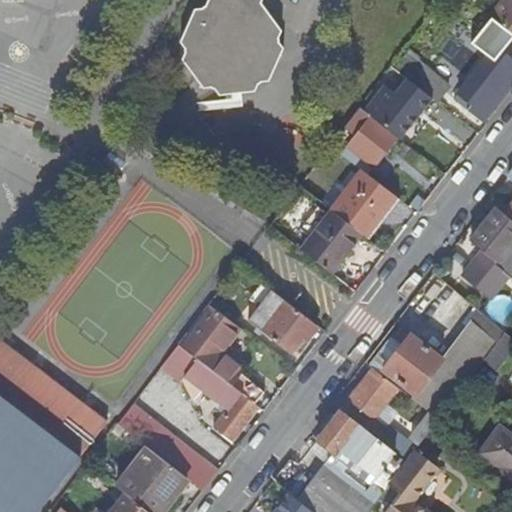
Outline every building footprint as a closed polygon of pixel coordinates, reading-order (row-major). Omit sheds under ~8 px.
[(292,50),(286,41),(290,32),(270,3),(271,0),(221,0),(217,12),(207,16),(194,48),(200,56),(195,64),(214,95),(225,92),(231,100),(266,92),(270,83),(280,81),(292,50)] [(511,0),(506,0),(492,19),(511,33),(511,0)] [(511,81),(511,59),(496,47),(458,94),(472,105),(467,111),(480,122),(511,81)] [(410,88),(413,84),(395,71),(351,130),(358,136),(346,151),(342,155),(363,171),(368,175),(397,137),(376,122),(405,85),(410,88)] [(430,98),(450,113),(454,108),(450,105),(454,98),(439,86),(430,98)] [(342,155),(346,151),(339,145),(335,150),(342,155)] [(368,175),(363,171),(332,210),(362,233),(366,236),(379,218),(377,217),(383,210),(384,212),(396,196),(368,175)] [(511,220),(505,215),(498,209),(472,242),(484,252),(464,278),(491,299),(510,276),(511,277),(511,220)] [(362,233),(332,210),(301,250),(331,273),(362,233)] [(259,306),(272,291),(268,289),(263,284),(251,300),(259,306)] [(307,339),(318,326),(272,291),(259,306),(248,321),(291,353),(304,337),(307,339)] [(179,345),(254,404),(263,391),(237,371),(235,374),(229,371),(234,364),(217,352),(234,329),(211,311),(214,308),(209,304),(179,345)] [(234,329),(236,326),(214,308),(211,311),(234,329)] [(412,399),(436,417),(481,359),(485,362),(506,333),(479,311),(443,359),(412,336),(396,355),(384,370),(416,394),(412,399)] [(0,509),(4,511),(40,511),(108,420),(0,338),(0,509)] [(257,406),(254,404),(179,345),(163,364),(182,378),(185,375),(229,408),(214,428),(230,440),(257,406)] [(381,375),(384,370),(396,355),(386,347),(371,367),(374,369),(381,375)] [(436,417),(440,419),(485,362),(481,359),(436,417)] [(375,419),(398,388),(381,375),(374,369),(349,399),(375,419)] [(155,452),(187,477),(202,457),(133,404),(118,425),(122,427),(155,452)] [(362,511),(402,460),(341,412),(319,441),(334,452),(296,499),(312,511),(362,511)] [(483,457),(511,477),(511,435),(503,429),(483,457)] [(160,511),(187,477),(155,452),(137,475),(134,473),(120,490),(127,494),(149,511),(160,511)] [(428,511),(415,501),(438,470),(417,454),(393,485),(403,493),(388,511),(428,511)] [(368,511),(371,510),(406,464),(402,460),(362,511),(368,511)] [(149,511),(127,494),(112,511),(149,511)] [(312,511),(296,499),(289,494),(275,511),(312,511)]
